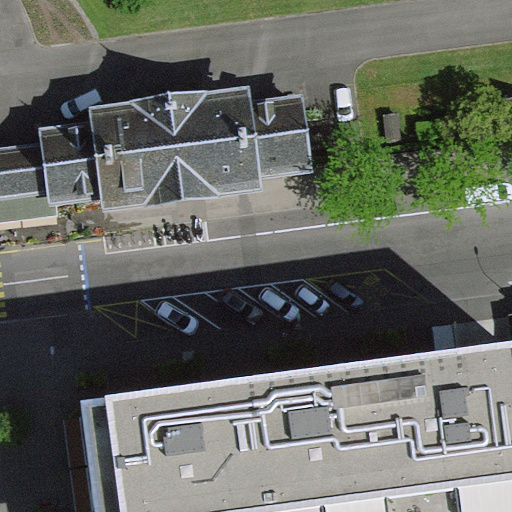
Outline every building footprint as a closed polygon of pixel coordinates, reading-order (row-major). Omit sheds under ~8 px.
[(57,191),(59,204),(112,197),(253,180),(308,173),(299,105),(245,113),(243,100),(102,118),(105,132),(49,138),(51,151),(57,191)] [(0,198),(57,191),(51,151),(0,157),(0,198)] [(256,192),(253,180),(112,197),(114,210),(256,192)] [(0,198),(0,227),(61,220),(59,204),(57,191),(0,198)] [(511,511),(511,340),(88,394),(102,511),(511,511)]
